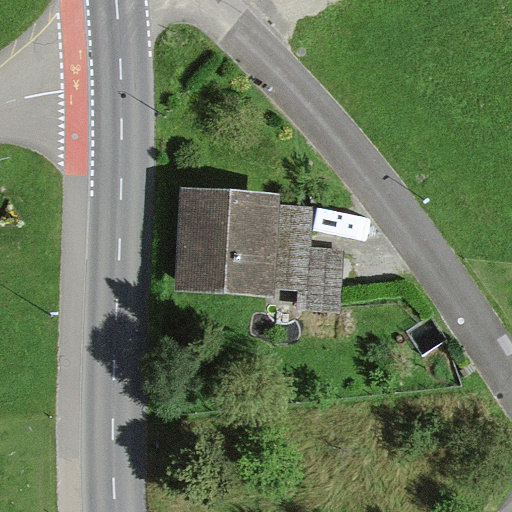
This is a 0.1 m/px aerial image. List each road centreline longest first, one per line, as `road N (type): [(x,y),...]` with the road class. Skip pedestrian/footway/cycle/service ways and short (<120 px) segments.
road 1 (residential): [(202,0),(251,41),(373,181),(511,390)]
road 2 (secondary): [(122,80),(121,511)]
road 3 (unclassified): [(122,80),(0,104)]
